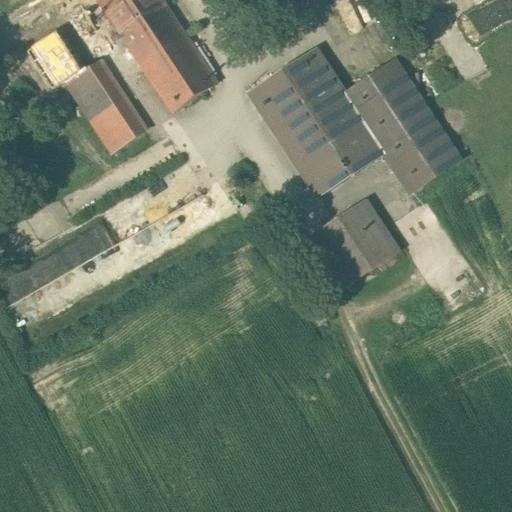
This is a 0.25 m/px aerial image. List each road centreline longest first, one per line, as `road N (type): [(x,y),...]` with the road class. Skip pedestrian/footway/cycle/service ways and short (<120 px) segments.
road 1 (track): [(227,64),(322,290),(443,511)]
road 2 (unknown): [(159,77),(65,134),(0,142)]
